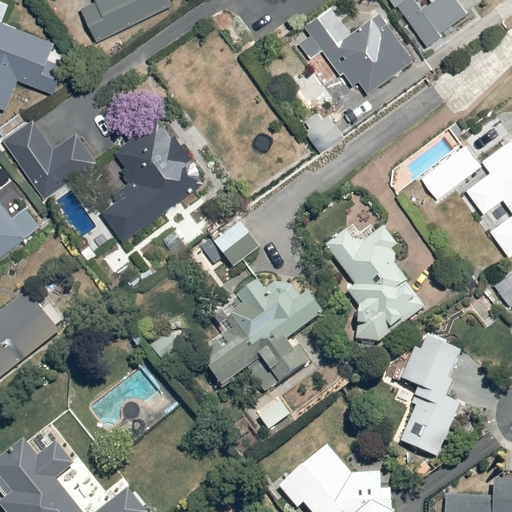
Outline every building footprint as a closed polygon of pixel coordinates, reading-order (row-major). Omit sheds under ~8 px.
[(171,0),(98,0),(99,1),(85,6),(98,40),(175,11),(171,0)] [(391,0),(398,9),(400,7),(429,47),(447,33),(444,29),(467,11),(459,0),(391,0)] [(354,33),(333,8),(307,27),(313,34),(301,43),(329,80),(344,69),(357,86),(361,82),(372,96),(419,59),(382,11),(354,33)] [(72,45),(0,18),(0,105),(10,108),(18,80),(59,92),(72,45)] [(104,210),(126,239),(89,266),(107,290),(144,263),(137,254),(160,236),(174,255),(205,232),(192,215),(220,194),(214,185),(164,117),(118,151),(131,168),(124,174),(130,183),(115,194),(119,199),(104,210)] [(31,121),(5,139),(36,184),(62,166),(31,121)] [(511,146),(508,142),(487,158),(496,170),(468,192),(484,213),(504,199),(511,209),(511,215),(493,229),(511,254),(511,146)] [(463,148),(436,167),(452,188),(478,168),(463,148)] [(0,263),(46,228),(0,168),(0,263)] [(242,220),(214,242),(235,269),(263,248),(242,220)] [(328,244),(333,251),(356,283),(349,289),(362,306),(359,340),(386,343),(413,300),(412,279),(398,264),(401,243),(385,225),(370,238),(357,239),(348,228),(328,244)] [(227,384),(249,368),(266,392),(281,382),(282,383),(314,359),(298,337),(329,315),(310,289),(303,294),(290,277),(271,292),(262,280),(241,295),(246,302),(242,305),(238,300),(217,316),(227,330),(202,348),(227,384)] [(0,380),(35,354),(39,359),(53,348),(49,342),(62,332),(31,291),(0,314),(0,380)] [(159,354),(178,341),(177,340),(178,340),(170,330),(151,344),(159,354)] [(437,352),(419,346),(406,379),(419,385),(412,403),(419,405),(405,443),(440,456),(461,403),(450,399),(458,378),(454,377),(462,356),(439,347),(437,352)] [(287,416),(277,402),(259,415),(269,429),(287,416)] [(0,459),(0,472),(2,475),(0,476),(0,489),(8,498),(1,505),(7,511),(82,511),(55,481),(74,465),(56,445),(43,456),(26,437),(0,459)] [(332,442),(281,487),(301,510),(307,505),(312,511),(399,511),(399,508),(396,508),(395,486),(385,487),(384,467),(355,469),(332,442)] [(167,465),(128,496),(139,511),(182,511),(193,505),(167,465)] [(498,492),(448,495),(447,511),(511,511),(511,481),(498,482),(498,492)]
